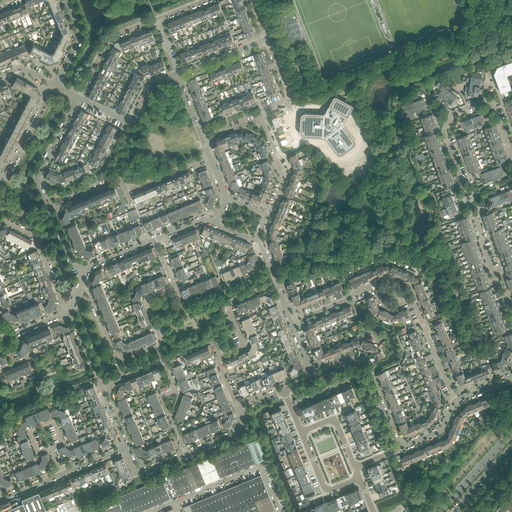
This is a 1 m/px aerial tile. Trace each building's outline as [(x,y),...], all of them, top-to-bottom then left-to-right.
[(63,14),(59,4),(56,0),(47,0),(52,13),(50,14),(52,19),(55,18),(63,14)] [(29,14),(24,4),(20,6),(24,16),(29,14)] [(222,12),(219,4),(213,6),(217,14),(222,12)] [(245,9),(243,4),(235,8),(237,13),(245,9)] [(24,16),(20,6),(16,7),(20,18),(24,16)] [(217,14),(213,6),(208,8),(212,16),(217,14)] [(20,18),(16,7),(11,9),(16,19),(20,18)] [(212,16),(208,8),(203,10),(207,18),(208,19),(209,20),(211,19),(212,18),(211,16),(212,16)] [(16,19),(11,9),(7,11),(12,21),(16,19)] [(247,14),(245,9),(237,13),(239,18),(247,14)] [(207,18),(203,10),(198,12),(202,20),(207,18)] [(12,21),(7,11),(3,13),(8,23),(12,21)] [(202,20),(198,12),(193,14),(196,22),(202,20)] [(300,35),(294,19),(294,18),(292,12),(291,13),(282,16),(282,17),(282,16),(293,44),(293,45),(302,41),(303,41),(300,35)] [(70,32),(68,27),(63,14),(55,18),(52,19),(54,24),(57,23),(62,35),(61,36),(69,41),(71,37),(69,33),(70,32)] [(196,22),(193,14),(188,16),(191,24),(196,22)] [(249,19),(247,14),(239,18),(236,19),(238,24),(241,23),(249,19)] [(191,24),(188,16),(183,18),(186,26),(187,26),(187,27),(189,28),(191,27),(192,25),(191,24)] [(186,26),(183,18),(178,19),(181,28),(186,26)] [(181,28),(178,19),(173,21),(176,30),(181,28)] [(251,24),(249,19),(241,23),(243,28),(251,24)] [(176,30),(173,21),(168,24),(171,32),(176,30)] [(253,29),(251,24),(243,28),(245,33),(253,29)] [(255,35),(253,29),(245,33),(247,38),(255,35)] [(154,38),(151,30),(146,32),(149,40),(154,38)] [(149,40),(146,32),(141,34),(144,42),(149,40)] [(230,32),(224,34),(229,45),(234,43),(230,32)] [(144,42),(141,34),(136,36),(139,44),(140,45),(141,46),(144,45),(144,44),(144,43),(144,42)] [(229,45),(224,34),(219,36),(220,38),(224,47),(229,45)] [(60,58),(67,46),(69,41),(61,36),(55,48),(52,47),(50,51),(54,62),(57,61),(59,57),(60,58)] [(139,44),(136,36),(130,38),(134,46),(139,44)] [(134,46),(130,38),(125,40),(129,48),(130,49),(131,50),(134,49),(134,48),(134,47),(134,46)] [(224,47),(220,38),(215,40),(218,49),(224,47)] [(129,48),(125,40),(120,42),(115,44),(122,50),(123,50),(129,48)] [(213,51),(210,42),(209,40),(204,42),(205,44),(208,53),(213,51)] [(218,49),(215,40),(210,42),(213,51),(218,49)] [(27,54),(23,43),(19,45),(23,56),(27,54)] [(121,52),(122,50),(115,44),(113,48),(110,53),(118,57),(121,52)] [(208,53),(205,44),(200,46),(203,55),(208,53)] [(23,56),(19,45),(15,47),(19,57),(23,56)] [(54,62),(50,51),(47,49),(45,51),(33,45),(29,53),(46,62),(47,61),(50,63),(54,62)] [(198,56),(195,48),(194,47),(193,46),(190,47),(190,49),(190,50),(189,48),(193,58),(198,56)] [(203,55),(200,46),(195,48),(198,56),(203,55)] [(19,57),(15,47),(10,49),(12,53),(15,59),(19,57)] [(193,58),(189,48),(184,50),(185,52),(188,60),(193,58)] [(15,59),(12,53),(10,49),(6,51),(11,61),(15,59)] [(11,61),(6,51),(2,52),(7,63),(11,61)] [(188,60),(185,52),(180,54),(183,63),(188,60)] [(264,57),(262,52),(253,55),(255,60),(264,57)] [(118,57),(110,53),(108,58),(116,62),(116,61),(118,62),(119,62),(120,59),(120,58),(118,57)] [(266,62),(264,57),(255,60),(257,65),(266,62)] [(116,62),(108,58),(105,62),(113,67),(114,66),(115,67),(117,67),(118,64),(118,63),(116,62)] [(166,69),(162,58),(157,60),(161,71),(166,69)] [(161,71),(157,60),(152,63),(156,73),(161,71)] [(511,89),(507,77),(507,75),(511,73),(511,75),(511,74),(511,61),(497,67),(494,74),(501,93),(504,92),(505,95),(508,94),(511,93),(510,90),(511,89)] [(111,71),(113,67),(105,62),(103,67),(111,71)] [(241,62),(235,64),(238,72),(244,70),(241,62)] [(268,67),(266,62),(257,65),(258,65),(255,66),(257,71),(259,70),(268,67)] [(156,73),(152,63),(147,64),(148,67),(147,67),(150,73),(150,75),(156,73)] [(150,73),(147,67),(148,67),(147,64),(141,66),(141,67),(139,70),(144,75),(150,73)] [(238,72),(235,64),(230,66),(233,74),(238,72)] [(233,74),(230,66),(225,68),(228,76),(233,74)] [(108,76),(111,71),(103,67),(100,72),(108,76)] [(270,72),(268,67),(259,70),(261,75),(270,72)] [(228,76),(225,68),(220,70),(224,79),(224,78),(228,76)] [(143,76),(144,75),(139,70),(136,73),(136,72),(134,77),(142,81),(144,76),(143,76)] [(224,79),(220,70),(215,71),(218,80),(220,79),(220,80),(221,80),(224,79)] [(218,80),(215,71),(210,74),(213,82),(218,80)] [(106,81),(108,76),(100,72),(98,77),(106,81)] [(272,77),(270,72),(261,75),(263,80),(272,77)] [(469,74),(469,78),(470,78),(469,82),(470,82),(470,85),(475,86),(477,75),(472,74),(469,74)] [(477,75),(475,86),(480,86),(480,84),(483,84),(484,81),(481,80),(482,75),(477,75)] [(34,86),(28,84),(16,77),(12,85),(29,94),(30,95),(38,93),(37,90),(33,88),(34,86)] [(107,82),(106,81),(98,77),(95,82),(103,86),(104,86),(105,86),(107,86),(108,83),(107,82)] [(139,86),(142,81),(134,77),(131,82),(139,86)] [(198,83),(196,77),(187,81),(189,86),(198,83)] [(274,82),(272,77),(263,80),(265,85),(274,82)] [(101,91),(103,86),(95,82),(93,86),(101,91)] [(137,91),(139,86),(131,82),(129,87),(137,91)] [(276,87),(274,82),(265,85),(267,90),(276,87)] [(439,82),(436,86),(439,89),(447,96),(451,92),(442,85),(439,82)] [(200,88),(198,83),(189,86),(191,91),(200,88)] [(11,94),(6,84),(2,85),(6,96),(11,94)] [(466,87),(465,92),(468,93),(468,96),(473,97),(475,86),(470,85),(469,87),(466,87)] [(103,92),(101,91),(93,86),(90,91),(99,96),(99,95),(101,96),(103,93),(103,92)] [(475,86),(473,97),(478,98),(479,93),(481,93),(482,90),(479,89),(480,86),(475,86)] [(134,96),(137,91),(129,87),(126,92),(134,96)] [(278,92),(276,87),(267,90),(269,96),(278,92)] [(202,93),(200,88),(191,91),(193,96),(202,93)] [(439,89),(435,92),(439,96),(437,98),(440,100),(442,98),(444,100),(447,96),(439,89)] [(247,95),(251,103),(256,101),(252,90),(246,92),(247,95)] [(96,100),(99,96),(90,91),(88,96),(96,100)] [(132,101),(134,96),(126,92),(124,96),(132,101)] [(451,92),(447,96),(456,103),(459,99),(451,92)] [(22,132),(35,105),(38,100),(37,100),(39,96),(38,93),(30,95),(30,96),(14,128),(22,132)] [(204,98),(202,93),(193,96),(195,101),(204,98)] [(251,103),(247,95),(242,97),(246,105),(251,103)] [(129,105),(132,101),(124,96),(121,101),(129,105)] [(447,96),(444,100),(453,107),(456,103),(447,96)] [(246,105),(242,97),(237,99),(241,107),(246,105)] [(415,101),(413,102),(414,107),(425,103),(423,98),(419,100),(418,97),(414,99),(415,101)] [(206,103),(204,98),(195,101),(197,106),(206,103)] [(405,105),(402,106),(404,111),(414,107),(413,102),(410,103),(408,98),(403,100),(405,105)] [(241,107),(237,99),(232,101),(235,109),(241,107)] [(300,116),(299,140),(315,141),(324,141),(340,161),(358,147),(344,128),(353,109),(333,99),(324,118),(300,116)] [(127,110),(129,105),(121,101),(119,100),(117,105),(119,106),(127,110)] [(235,109),(232,101),(227,103),(231,111),(235,109)] [(208,108),(206,103),(197,106),(199,111),(208,108)] [(231,111),(227,103),(222,105),(225,113),(231,111)] [(425,103),(414,107),(416,112),(427,108),(425,103)] [(124,115),(127,110),(119,106),(116,111),(124,115)] [(414,107),(404,111),(406,116),(410,114),(411,117),(415,115),(414,113),(416,112),(414,107)] [(210,113),(208,108),(199,111),(201,116),(210,113)] [(86,119),(89,114),(81,110),(78,115),(86,119)] [(212,118),(210,113),(201,116),(203,121),(212,118)] [(422,123),(434,118),(432,114),(421,118),(422,123)] [(474,117),(471,118),(473,123),(483,119),(482,114),(477,116),(477,115),(473,116),(474,117)] [(88,120),(86,119),(78,115),(76,120),(84,124),(84,123),(86,124),(87,124),(88,122),(88,120)] [(435,123),(434,118),(422,123),(424,127),(435,123)] [(465,120),(461,122),(462,127),(473,123),(471,118),(469,119),(468,118),(465,119),(465,120)] [(483,119),(473,123),(475,128),(477,127),(478,128),(481,127),(481,125),(485,124),(483,119)] [(81,129),(84,124),(76,120),(73,124),(81,129)] [(425,131),(437,127),(435,123),(424,127),(425,131)] [(473,123),(462,127),(464,131),(469,130),(469,131),(473,130),(472,128),(475,128),(473,123)] [(79,133),(81,129),(73,124),(71,129),(79,133)] [(115,134),(117,129),(109,124),(107,129),(115,134)] [(497,129),(495,125),(484,129),(486,133),(497,129)] [(439,132),(437,127),(425,131),(427,135),(436,132),(436,133),(439,132)] [(1,171),(22,132),(14,128),(0,154),(0,170),(0,171),(1,171)] [(76,138),(79,133),(71,129),(68,134),(76,138)] [(112,138),(115,134),(107,129),(104,134),(112,138)] [(487,137),(499,133),(497,129),(486,133),(487,137)] [(241,139),(241,133),(237,134),(236,132),(233,134),(233,133),(230,134),(234,142),(241,139)] [(249,142),(252,134),(249,133),(249,134),(246,132),(245,134),(241,133),(241,139),(249,142)] [(426,141),(437,136),(436,133),(436,132),(427,135),(424,137),(426,141)] [(489,142),(500,137),(499,133),(487,137),(489,142)] [(74,143),(76,138),(68,134),(66,139),(74,143)] [(110,143),(112,138),(104,134),(102,139),(110,143)] [(234,142),(230,134),(228,135),(228,136),(225,137),(228,144),(234,142)] [(255,135),(252,134),(249,142),(256,145),(261,141),(257,139),(257,137),(254,136),(255,135)] [(470,139),(468,135),(457,139),(458,143),(470,139)] [(427,145),(439,141),(437,136),(426,141),(427,145)] [(223,147),(228,144),(225,137),(220,139),(219,137),(216,139),(217,140),(216,141),(216,142),(214,141),(213,144),(215,145),(214,147),(215,150),(216,150),(218,155),(225,152),(223,147)] [(490,146),(502,142),(500,137),(489,142),(490,146)] [(71,148),(74,143),(66,139),(63,144),(71,148)] [(107,148),(110,143),(102,139),(99,144),(107,148)] [(472,143),(470,139),(458,143),(460,147),(472,143)] [(265,147),(264,144),(262,145),(261,141),(256,145),(259,153),(267,149),(266,147),(265,147)] [(429,149),(440,145),(439,141),(427,145),(429,149)] [(503,146),(502,142),(490,146),(492,150),(503,146)] [(462,152),(473,147),(472,143),(460,147),(462,152)] [(69,153),(71,148),(63,144),(61,148),(69,153)] [(105,153),(107,148),(99,144),(97,149),(105,153)] [(442,149),(440,145),(429,149),(430,153),(442,149)] [(493,154),(505,150),(503,146),(492,150),(493,154)] [(475,152),(473,147),(462,152),(463,156),(475,152)] [(66,157),(69,153),(61,148),(58,153),(66,157)] [(102,157),(105,153),(97,149),(94,153),(102,157)] [(269,152),(267,149),(259,153),(257,154),(254,155),(255,157),(258,156),(259,160),(269,155),(268,152),(269,152)] [(432,158),(444,153),(442,149),(430,153),(432,158)] [(506,154),(505,150),(493,154),(495,159),(506,154)] [(227,157),(225,152),(218,155),(219,158),(218,158),(219,161),(227,157)] [(465,160),(476,156),(475,152),(463,156),(465,160)] [(64,163),(66,157),(58,153),(56,158),(64,163)] [(100,162),(102,157),(94,153),(92,158),(100,162)] [(445,158),(444,153),(432,158),(433,162),(445,158)] [(289,160),(291,163),(299,160),(296,154),(289,157),(290,160),(289,160)] [(508,159),(506,154),(495,159),(497,163),(508,159)] [(466,165),(478,160),(476,156),(465,160),(466,165)] [(230,163),(227,157),(219,161),(220,164),(221,163),(222,166),(230,163)] [(97,167),(100,162),(92,158),(89,163),(88,162),(87,164),(92,170),(94,166),(97,167)] [(435,166),(447,162),(445,158),(433,162),(435,166)] [(271,165),(270,163),(269,163),(267,160),(260,163),(263,169),(271,165)] [(301,166),(299,160),(291,163),(292,166),(292,165),(294,170),(301,170),(299,166),(301,166)] [(468,169),(479,164),(478,160),(466,165),(468,169)] [(448,166),(447,162),(435,166),(437,170),(448,166)] [(232,169),(230,163),(222,166),(224,169),(223,169),(224,172),(232,169)] [(92,170),(87,164),(85,165),(84,164),(79,167),(82,175),(88,173),(87,172),(92,170)] [(481,169),(479,164),(468,169),(470,173),(481,169)] [(272,172),(271,168),(272,168),(271,165),(263,169),(266,176),(272,176),(270,172),(272,172)] [(438,175),(450,170),(448,166),(437,170),(438,175)] [(501,166),(490,170),(492,175),(503,171),(501,166)] [(82,175),(79,167),(74,169),(77,177),(82,175)] [(209,175),(205,167),(199,170),(200,172),(198,173),(199,175),(198,176),(200,179),(209,175)] [(50,181),(55,173),(56,171),(55,170),(52,168),(51,168),(50,170),(45,178),(50,181)] [(487,168),(480,171),(481,174),(480,174),(482,179),(492,175),(490,170),(488,171),(487,168)] [(77,177),(74,169),(69,171),(72,179),(77,177)] [(234,174),(232,169),(224,172),(225,175),(226,174),(227,177),(234,174)] [(299,181),(301,175),(299,174),(301,170),(294,170),(293,175),(292,175),(291,177),(299,181)] [(451,175),(450,170),(438,175),(440,179),(451,175)] [(72,179),(69,171),(64,173),(64,174),(62,175),(62,183),(67,181),(72,179)] [(503,171),(492,175),(494,180),(504,176),(503,171)] [(189,172),(183,174),(187,184),(190,182),(190,181),(192,180),(189,172)] [(62,183),(62,175),(60,174),(60,175),(55,173),(50,181),(56,183),(57,180),(62,183)] [(228,183),(242,177),(241,175),(238,176),(237,173),(234,174),(227,177),(228,180),(227,181),(228,183)] [(187,184),(183,174),(177,177),(181,185),(183,184),(184,185),(187,184)] [(211,180),(209,175),(200,179),(201,181),(202,182),(203,184),(211,180)] [(453,179),(451,175),(440,179),(441,183),(453,179)] [(492,175),(482,179),(483,184),(488,182),(489,183),(492,182),(491,181),(494,180),(492,175)] [(271,184),(272,181),(270,180),(272,176),(266,176),(263,184),(271,187),(272,185),(271,184)] [(181,185),(177,177),(172,179),(176,188),(179,187),(179,186),(181,185)] [(242,185),(240,181),(243,180),(242,177),(228,183),(229,186),(230,185),(232,189),(234,188),(235,192),(240,187),(242,185)] [(296,186),(299,181),(291,177),(289,180),(290,180),(289,183),(296,186)] [(176,188),(172,179),(166,181),(170,190),(172,189),(173,189),(176,188)] [(455,183),(453,179),(441,183),(443,188),(455,183)] [(213,186),(211,180),(203,184),(204,186),(203,186),(203,187),(204,190),(213,186)] [(170,190),(166,181),(161,184),(165,193),(168,192),(168,191),(168,190),(170,190)] [(294,192),(296,186),(289,183),(288,186),(287,186),(286,189),(294,192)] [(165,193),(161,184),(155,186),(159,194),(160,194),(161,194),(165,193)] [(270,190),(271,187),(263,184),(260,190),(268,193),(269,189),(270,190)] [(159,194),(155,186),(149,188),(153,198),(156,196),(157,195),(159,194)] [(216,192),(213,186),(204,190),(205,193),(207,193),(208,195),(209,195),(216,192)] [(116,197),(118,196),(118,195),(117,191),(115,188),(115,187),(113,187),(113,188),(113,189),(109,190),(113,199),(116,198),(117,197),(116,197)] [(244,198),(247,190),(240,187),(235,192),(239,193),(238,195),(242,197),(241,197),(244,198)] [(149,188),(144,191),(148,199),(149,198),(150,199),(153,198),(149,188)] [(296,193),(294,192),(286,189),(285,191),(286,192),(285,195),(294,198),(296,193)] [(113,199),(109,190),(106,191),(105,191),(104,191),(102,192),(102,193),(98,195),(102,204),(105,203),(106,201),(109,200),(110,200),(113,199)] [(250,200),(253,193),(247,190),(244,198),(246,200),(247,199),(250,200)] [(264,201),(268,193),(260,190),(258,195),(253,193),(250,200),(258,203),(260,203),(260,205),(264,203),(263,202),(264,201)] [(502,193),(499,194),(501,199),(511,195),(511,194),(511,191),(511,190),(510,191),(510,190),(505,192),(505,191),(501,192),(502,193)] [(144,191),(138,193),(142,202),(145,201),(146,200),(148,199),(144,191)] [(218,197),(216,192),(209,195),(210,197),(208,199),(214,202),(216,198),(218,197)] [(450,192),(446,194),(450,204),(454,203),(453,200),(455,200),(454,196),(452,197),(450,192)] [(142,202),(138,193),(133,196),(136,204),(138,203),(139,203),(139,204),(142,202)] [(446,194),(441,195),(445,206),(450,204),(446,194)] [(493,196),(489,198),(490,203),(501,199),(499,194),(497,195),(496,194),(493,195),(493,196)] [(102,204),(98,195),(95,196),(95,195),(94,195),(91,196),(91,197),(90,197),(91,198),(87,199),(91,208),(94,207),(94,206),(96,205),(98,204),(98,205),(99,205),(102,204)] [(511,196),(511,195),(501,199),(503,204),(505,203),(506,204),(509,203),(509,201),(511,200),(511,196)] [(91,208),(87,199),(84,201),(84,200),(83,200),(80,201),(79,201),(79,202),(79,203),(76,204),(80,213),(83,212),(83,211),(87,209),(88,210),(91,208)] [(213,205),(214,202),(208,199),(207,202),(205,203),(208,210),(214,207),(213,205)] [(290,209),(293,203),(286,200),(283,199),(281,202),(279,205),(290,209)] [(501,199),(490,203),(492,207),(503,204),(501,199)] [(204,208),(200,200),(194,202),(198,211),(201,210),(202,209),(201,209),(204,208)] [(122,204),(116,206),(119,212),(119,214),(128,211),(126,207),(126,208),(125,206),(126,206),(127,206),(127,204),(126,202),(122,204)] [(198,211),(194,202),(189,204),(192,212),(194,212),(195,212),(198,211)] [(454,203),(450,204),(454,215),(458,213),(456,208),(458,208),(457,205),(455,205),(454,203)] [(80,213),(76,204),(73,205),(72,205),(68,206),(68,207),(65,209),(66,211),(64,214),(72,217),(73,215),(76,214),(77,214),(80,213)] [(192,212),(189,204),(183,207),(187,216),(190,215),(190,214),(190,213),(192,212)] [(446,208),(441,210),(443,216),(448,214),(449,217),(454,215),(450,204),(445,206),(446,208)] [(288,214),(290,209),(279,205),(278,207),(279,207),(278,210),(286,214),(288,214)] [(187,216),(183,207),(178,209),(181,217),(183,216),(183,217),(184,217),(187,216)] [(181,217),(178,209),(172,211),(176,220),(179,219),(179,218),(181,217)] [(284,219),(286,214),(278,210),(277,213),(276,213),(275,215),(283,219),(284,219)] [(176,220),(172,211),(167,214),(170,222),(172,221),(173,222),(176,220)] [(495,216),(494,212),(482,216),(484,220),(495,216)] [(79,229),(76,224),(75,221),(72,222),(71,220),(72,217),(64,214),(63,218),(61,219),(63,225),(64,224),(65,225),(66,226),(70,233),(79,229)] [(170,222),(167,214),(161,216),(165,225),(168,224),(168,223),(170,222)] [(281,224),(283,219),(275,215),(274,218),(275,219),(274,221),(281,224)] [(165,225),(161,216),(156,218),(159,226),(161,226),(162,226),(165,225)] [(485,225),(497,220),(495,216),(484,220),(485,225)] [(469,221),(467,217),(455,221),(457,225),(469,221)] [(159,226),(156,218),(150,221),(154,230),(157,229),(157,228),(157,227),(159,226)] [(487,229),(498,225),(497,220),(485,225),(487,229)] [(154,230),(150,221),(144,223),(148,231),(150,230),(150,231),(151,231),(154,230)] [(278,230),(281,224),(274,221),(272,224),(271,224),(270,227),(278,230)] [(459,230),(470,225),(469,221),(457,225),(459,230)] [(145,232),(143,226),(140,227),(140,225),(134,227),(138,236),(141,235),(141,234),(145,232)] [(460,234),(472,230),(470,225),(459,230),(460,234)] [(500,229),(500,228),(498,225),(487,229),(489,233),(491,232),(500,229)] [(207,237),(211,228),(205,226),(202,234),(204,235),(204,236),(207,237)] [(6,237),(10,230),(4,227),(3,229),(0,230),(0,231),(2,237),(4,236),(6,237)] [(138,236),(134,227),(128,230),(132,238),(134,237),(135,238),(138,236)] [(275,237),(278,230),(270,227),(269,229),(270,230),(269,233),(271,234),(269,237),(275,237)] [(504,232),(503,227),(500,228),(500,229),(491,232),(493,236),(504,232)] [(213,239),(216,230),(211,228),(207,237),(210,238),(211,238),(213,239)] [(83,241),(81,235),(79,229),(70,233),(74,244),(83,241)] [(199,238),(198,234),(201,233),(201,231),(197,229),(190,232),(194,241),(197,240),(197,239),(197,238),(199,238)] [(11,242),(15,233),(10,230),(6,237),(6,238),(8,239),(7,239),(8,240),(11,242)] [(132,238),(128,230),(123,232),(127,241),(130,240),(130,239),(132,238)] [(218,242),(222,233),(216,230),(213,239),(215,239),(215,240),(218,242)] [(473,234),(472,230),(460,234),(462,238),(473,234)] [(127,241),(123,232),(117,234),(121,242),(123,242),(124,242),(127,241)] [(194,241),(190,232),(185,234),(188,242),(190,242),(191,242),(194,241)] [(494,240),(506,236),(504,232),(493,236),(494,240)] [(16,243),(21,236),(15,233),(11,242),(13,243),(15,242),(16,243)] [(224,243),(228,235),(222,233),(218,242),(221,243),(222,243),(222,242),(224,243)] [(121,242),(117,234),(112,237),(116,246),(119,244),(119,243),(121,242)] [(188,242),(185,234),(179,236),(183,246),(186,244),(186,243),(188,242)] [(475,238),(473,234),(462,238),(464,242),(472,239),(475,238)] [(229,246),(233,237),(228,235),(224,243),(226,244),(226,245),(229,246)] [(21,247),(26,238),(21,236),(16,243),(18,244),(18,245),(19,246),(21,247)] [(183,246),(179,236),(171,240),(174,246),(176,245),(177,247),(179,246),(180,247),(183,246)] [(496,245),(508,240),(506,236),(494,240),(496,245)] [(116,246),(112,237),(106,239),(110,247),(112,246),(112,247),(113,247),(116,246)] [(235,248),(238,239),(233,237),(229,246),(232,247),(233,247),(235,248)] [(279,245),(275,237),(269,237),(271,241),(269,242),(270,245),(269,246),(270,249),(279,245)] [(34,246),(32,242),(26,238),(21,247),(24,248),(25,248),(27,249),(29,246),(32,247),(34,246)] [(110,247),(106,239),(101,241),(105,250),(108,249),(108,248),(110,247)] [(239,253),(244,242),(238,239),(235,248),(237,248),(237,249),(237,250),(239,250),(238,253),(239,253)] [(474,243),(472,239),(464,242),(460,243),(462,247),(474,243)] [(498,249),(509,245),(508,240),(496,245),(498,249)] [(86,256),(89,248),(86,247),(83,241),(74,244),(75,247),(77,252),(78,252),(80,255),(82,254),(86,256)] [(105,250),(101,241),(95,244),(98,252),(101,251),(102,252),(105,250)] [(250,244),(244,242),(239,253),(241,254),(242,251),(243,252),(244,252),(244,251),(246,252),(250,244)] [(464,252),(475,247),(474,243),(462,247),(464,252)] [(281,251),(279,245),(270,249),(272,251),(274,254),(281,251)] [(511,249),(509,245),(498,249),(499,253),(511,249)] [(96,254),(98,253),(95,247),(91,249),(89,248),(86,256),(89,257),(90,259),(96,257),(96,256),(97,256),(96,254)] [(157,253),(154,247),(146,250),(150,259),(153,258),(153,257),(155,256),(155,254),(157,253)] [(465,256),(477,252),(475,247),(464,252),(465,256)] [(501,257),(511,253),(511,252),(511,249),(499,253),(501,257)] [(38,256),(36,250),(28,254),(29,256),(28,257),(29,260),(38,256)] [(150,259),(146,250),(141,253),(144,261),(146,260),(147,261),(150,259)] [(283,256),(281,251),(274,254),(275,256),(274,257),(275,259),(283,256)] [(478,256),(477,252),(465,256),(467,260),(478,256)] [(144,261),(141,253),(135,255),(139,264),(142,263),(142,262),(144,261)] [(258,259),(255,253),(248,256),(249,259),(248,261),(254,264),(255,260),(258,259)] [(511,258),(511,253),(501,257),(502,262),(511,258)] [(181,261),(179,255),(177,256),(176,254),(170,257),(171,261),(171,262),(172,265),(181,261)] [(139,264),(135,255),(129,257),(133,265),(135,265),(136,265),(139,264)] [(41,262),(38,256),(29,260),(31,263),(32,263),(33,265),(41,262)] [(286,257),(284,258),(283,256),(275,259),(276,262),(277,262),(278,265),(282,263),(287,261),(286,257)] [(480,260),(478,256),(467,260),(468,264),(480,260)] [(133,265),(129,257),(124,260),(128,269),(131,268),(131,267),(131,266),(133,265)] [(128,269),(124,260),(118,262),(122,270),(124,269),(124,270),(125,270),(128,269)] [(482,265),(480,260),(468,264),(470,269),(482,265)] [(184,267),(181,261),(172,265),(173,268),(174,268),(175,270),(184,267)] [(253,267),(254,264),(248,261),(247,264),(245,265),(248,272),(254,269),(253,267)] [(43,267),(41,262),(33,265),(33,267),(33,268),(34,271),(43,267)] [(122,270),(118,262),(113,264),(117,273),(120,272),(120,271),(122,270)] [(248,272),(245,265),(245,263),(239,266),(243,275),(246,274),(246,273),(248,272)] [(117,273),(113,264),(107,267),(111,275),(113,274),(114,275),(117,273)] [(387,272),(387,266),(383,267),(382,264),(380,264),(376,266),(380,276),(382,275),(382,274),(387,272)] [(394,276),(397,268),(392,265),(391,267),(387,266),(387,272),(392,274),(392,275),(394,276)] [(472,273),(483,269),(482,265),(470,269),(472,273)] [(243,275),(239,266),(233,268),(237,276),(239,276),(240,276),(243,275)] [(380,276),(376,266),(370,268),(374,277),(377,276),(377,277),(380,276)] [(45,273),(43,267),(34,271),(35,274),(36,274),(37,276),(45,273)] [(111,275),(107,267),(105,268),(106,270),(105,271),(105,270),(103,271),(102,269),(101,270),(101,269),(95,272),(96,274),(95,278),(102,280),(103,278),(108,276),(110,279),(112,278),(111,275)] [(186,272),(184,267),(175,270),(176,272),(175,273),(177,276),(186,272)] [(237,276),(233,268),(228,271),(232,280),(235,278),(235,277),(237,276)] [(374,277),(370,268),(365,270),(369,280),(371,279),(371,278),(374,277)] [(400,277),(403,270),(397,268),(394,276),(397,277),(397,276),(400,277)] [(405,280),(410,269),(407,269),(406,271),(403,270),(400,277),(403,278),(403,279),(405,280)] [(416,272),(410,269),(405,280),(408,281),(413,283),(417,278),(414,277),(415,275),(414,275),(416,272)] [(473,277),(485,273),(483,269),(472,273),(473,277)] [(369,280),(365,270),(359,273),(360,275),(363,282),(366,281),(366,282),(369,280)] [(232,280),(228,271),(220,274),(223,282),(228,280),(228,281),(229,281),(232,280)] [(188,278),(186,272),(177,276),(178,279),(179,279),(180,281),(188,278)] [(48,278),(45,273),(37,276),(38,278),(37,279),(39,282),(48,278)] [(486,277),(485,273),(473,277),(475,281),(486,277)] [(169,283),(166,276),(164,277),(163,275),(158,278),(161,287),(164,286),(165,285),(169,283)] [(358,285),(354,277),(353,275),(348,277),(352,287),(355,285),(355,286),(358,285)] [(363,282),(360,275),(354,277),(358,285),(360,284),(360,283),(363,282)] [(215,276),(210,278),(214,287),(216,286),(217,285),(221,283),(218,277),(216,277),(215,276)] [(296,287),(294,282),(297,280),(296,277),(289,280),(290,283),(287,285),(288,288),(287,288),(288,291),(296,287)] [(476,286),(488,281),(486,277),(475,281),(476,286)] [(50,284),(48,278),(39,282),(40,285),(41,285),(42,287),(50,284)] [(104,290),(101,284),(101,283),(102,280),(95,278),(93,281),(91,282),(92,285),(92,286),(93,289),(95,293),(104,290)] [(161,287),(158,278),(152,280),(156,288),(157,288),(158,288),(159,288),(161,287)] [(214,287),(210,278),(204,280),(208,289),(210,288),(211,289),(214,287)] [(423,287),(421,281),(419,282),(417,278),(413,283),(415,287),(414,288),(415,290),(423,287)] [(156,288),(152,280),(147,282),(150,292),(153,290),(154,289),(156,288)] [(208,289),(204,280),(199,283),(202,292),(205,291),(206,290),(208,289)] [(489,286),(488,281),(476,286),(478,290),(489,286)] [(150,292),(147,282),(141,285),(141,286),(144,293),(146,292),(147,292),(147,293),(150,292)] [(337,293),(334,284),(333,282),(327,284),(328,287),(331,294),(334,293),(335,294),(337,293)] [(343,289),(340,282),(334,284),(337,293),(340,291),(340,290),(343,289)] [(202,292),(199,283),(193,285),(197,293),(199,293),(200,293),(202,292)] [(52,289),(50,284),(42,287),(43,289),(42,290),(43,293),(52,289)] [(197,293),(193,285),(188,287),(191,297),(194,295),(195,294),(197,293)] [(144,293),(141,286),(136,288),(137,291),(135,294),(141,297),(142,294),(144,293)] [(191,297),(188,287),(182,290),(183,292),(180,293),(183,299),(188,297),(189,298),(191,297)] [(298,293),(296,287),(288,291),(289,293),(290,293),(291,296),(298,293)] [(331,294),(328,287),(323,289),(326,297),(329,296),(329,295),(331,294)] [(426,293),(423,287),(415,290),(417,293),(418,293),(419,296),(426,293)] [(492,292),(490,288),(479,292),(480,297),(492,292)] [(55,295),(52,289),(43,293),(45,296),(46,297),(47,299),(48,298),(55,295)] [(320,299),(317,291),(316,289),(311,291),(315,302),(318,301),(317,300),(320,299)] [(326,297),(323,289),(317,291),(320,299),(323,297),(324,298),(326,297)] [(109,301),(104,290),(95,293),(98,300),(99,305),(109,301)] [(315,302),(311,291),(305,294),(306,296),(309,303),(312,302),(313,303),(315,302)] [(265,302),(268,296),(264,295),(263,292),(258,295),(261,302),(263,301),(265,302)] [(482,301),(493,297),(492,292),(480,297),(482,301)] [(0,302),(9,299),(6,293),(0,295),(0,302)] [(309,303),(306,296),(301,298),(298,293),(291,296),(295,304),(296,305),(296,307),(299,308),(299,306),(301,307),(309,303)] [(428,298),(426,293),(419,296),(420,298),(419,299),(420,302),(428,298)] [(140,299),(141,297),(135,294),(134,297),(132,298),(134,304),(141,301),(140,299)] [(57,301),(55,295),(48,298),(49,300),(48,303),(53,305),(55,302),(57,301)] [(261,302),(258,295),(252,297),(256,306),(259,305),(259,304),(261,303),(261,302)] [(276,303),(273,297),(271,298),(268,296),(265,302),(268,303),(269,306),(276,303)] [(376,301),(375,298),(374,299),(373,296),(366,299),(368,304),(376,301)] [(256,306),(252,297),(247,299),(250,308),(252,307),(253,307),(256,306)] [(495,301),(493,297),(482,301),(483,305),(495,301)] [(430,304),(428,298),(420,302),(421,304),(422,304),(423,307),(430,304)] [(11,304),(9,299),(0,302),(0,303),(1,305),(2,306),(3,308),(11,304)] [(250,308),(247,299),(241,302),(245,311),(248,310),(248,309),(248,308),(250,308)] [(113,312),(109,301),(99,305),(104,316),(113,312)] [(144,307),(142,303),(141,301),(134,304),(133,304),(134,306),(133,307),(134,311),(144,307)] [(378,309),(376,304),(377,304),(376,301),(368,304),(370,310),(372,309),(374,313),(378,309)] [(485,309),(497,305),(495,301),(483,305),(485,309)] [(44,310),(43,307),(41,302),(33,306),(37,315),(42,312),(42,311),(45,310),(44,310)] [(245,311),(241,302),(235,304),(239,312),(241,311),(241,312),(242,312),(245,311)] [(52,308),(53,305),(48,303),(46,305),(43,307),(44,310),(45,309),(47,313),(53,311),(52,308)] [(433,303),(430,304),(423,307),(425,310),(424,310),(425,313),(433,309),(435,308),(433,303)] [(269,311),(270,314),(279,310),(277,304),(268,308),(269,310),(269,311)] [(486,313),(498,309),(497,305),(485,309),(486,313)] [(37,315),(33,306),(21,310),(25,320),(37,315)] [(354,316),(351,310),(350,306),(347,308),(346,307),(344,308),(347,316),(348,318),(354,316)] [(9,319),(12,312),(10,311),(8,307),(3,309),(3,311),(1,312),(2,313),(1,313),(4,319),(6,318),(9,319)] [(146,312),(145,311),(144,307),(134,311),(136,313),(136,314),(137,314),(138,316),(146,312)] [(347,316),(344,308),(341,309),(341,310),(339,311),(342,318),(347,316)] [(383,319),(386,311),(384,310),(383,311),(378,309),(374,313),(378,315),(377,317),(383,319)] [(435,315),(433,309),(425,313),(426,315),(427,315),(428,318),(432,317),(435,315)] [(488,318),(500,313),(498,309),(486,313),(488,318)] [(25,320),(21,310),(15,313),(12,312),(9,319),(13,321),(14,323),(17,322),(18,322),(25,320)] [(281,316),(279,310),(270,314),(271,317),(272,317),(273,319),(281,316)] [(411,319),(407,310),(404,311),(403,310),(401,311),(404,319),(405,322),(411,319)] [(342,318),(339,311),(336,312),(335,311),(333,312),(336,320),(342,318)] [(393,321),(393,315),(389,313),(389,312),(386,311),(383,319),(385,320),(384,321),(384,322),(387,323),(388,323),(390,320),(393,321)] [(404,319),(401,311),(398,312),(398,313),(393,315),(393,321),(397,320),(398,322),(404,319)] [(118,323),(113,312),(104,316),(106,320),(107,322),(107,324),(109,327),(118,323)] [(148,318),(147,314),(146,312),(138,316),(138,318),(138,319),(139,322),(148,318)] [(336,320),(333,312),(330,314),(328,316),(330,323),(336,320)] [(501,318),(500,313),(488,318),(490,322),(501,318)] [(284,321),(281,316),(273,319),(274,321),(273,322),(274,325),(284,321)] [(330,323),(328,316),(325,317),(324,316),(321,317),(325,325),(330,323)] [(242,324),(243,327),(252,323),(250,317),(241,321),(242,323),(242,324)] [(325,325),(321,317),(319,318),(319,319),(316,320),(319,327),(325,325)] [(150,324),(150,322),(148,318),(139,322),(140,325),(141,325),(142,327),(150,324)] [(491,326),(503,322),(501,318),(490,322),(491,326)] [(314,330),(319,327),(316,320),(308,324),(307,325),(305,325),(304,328),(306,328),(306,330),(309,338),(316,335),(314,330)] [(444,320),(438,323),(434,325),(435,328),(436,327),(437,330),(444,327),(447,326),(444,320)] [(286,327),(284,321),(274,325),(276,328),(277,328),(278,330),(286,327)] [(60,332),(63,326),(59,325),(58,322),(52,325),(53,328),(55,332),(57,331),(60,332)] [(504,326),(503,322),(491,326),(493,330),(504,326)] [(120,328),(118,323),(109,327),(110,331),(111,333),(112,332),(115,339),(125,335),(122,328),(120,328)] [(255,329),(252,323),(243,327),(244,330),(245,330),(246,332),(255,329)] [(70,332),(69,330),(68,327),(66,328),(63,326),(60,332),(62,333),(63,335),(70,332)] [(506,332),(505,328),(504,326),(493,330),(494,335),(495,335),(496,336),(506,332)] [(288,332),(286,327),(278,330),(278,332),(278,333),(279,336),(288,332)] [(446,333),(444,327),(437,330),(438,333),(437,334),(438,336),(446,333)] [(56,337),(54,332),(55,332),(53,328),(52,328),(49,329),(49,328),(47,329),(47,330),(43,331),(47,341),(50,339),(51,338),(53,337),(53,338),(56,337)] [(257,334),(255,329),(246,332),(247,334),(246,335),(248,338),(257,334)] [(419,336),(418,335),(418,333),(417,334),(415,330),(408,333),(411,339),(419,336)] [(47,341),(43,331),(40,333),(40,332),(39,332),(36,333),(36,334),(36,335),(33,336),(36,345),(39,344),(40,343),(39,343),(44,341),(45,342),(47,341)] [(73,338),(71,334),(70,332),(63,335),(62,335),(63,337),(63,338),(62,339),(64,342),(73,338)] [(291,338),(288,332),(279,336),(280,339),(281,340),(281,339),(282,342),(291,338)] [(157,340),(154,333),(152,334),(151,333),(146,335),(150,344),(153,343),(153,342),(155,341),(157,340)] [(449,338),(446,333),(438,336),(439,339),(440,338),(442,341),(449,338)] [(259,340),(257,334),(248,338),(249,341),(250,341),(251,343),(258,340),(259,340)] [(150,344),(146,335),(140,337),(144,345),(146,345),(147,345),(150,344)] [(319,341),(316,335),(309,338),(310,341),(309,342),(310,344),(319,341)] [(36,345),(33,336),(29,337),(28,337),(25,338),(24,339),(25,339),(21,341),(22,343),(21,346),(28,349),(29,347),(32,346),(33,346),(36,345)] [(420,342),(419,339),(420,338),(419,336),(411,339),(413,345),(420,342)] [(144,345),(140,337),(135,339),(139,349),(142,347),(142,346),(144,345)] [(75,343),(74,342),(73,338),(64,342),(65,345),(66,345),(67,347),(75,343)] [(293,343),(291,338),(282,342),(283,343),(282,344),(284,347),(293,343)] [(358,346),(357,340),(357,338),(347,342),(350,350),(353,349),(353,348),(358,346)] [(451,344),(449,338),(442,341),(443,344),(442,345),(443,347),(451,344)] [(123,349),(125,343),(122,342),(121,339),(114,342),(117,348),(119,347),(123,349)] [(139,349),(135,339),(129,342),(132,350),(135,349),(136,350),(139,349)] [(365,350),(368,342),(362,339),(361,341),(357,340),(358,346),(363,348),(362,349),(365,350)] [(260,346),(258,340),(251,343),(252,345),(251,348),(257,350),(258,347),(260,346)] [(321,346),(319,341),(310,344),(312,347),(313,346),(314,349),(321,346)] [(132,350),(129,342),(129,343),(128,344),(125,343),(123,349),(126,350),(127,352),(132,350)] [(350,350),(347,342),(341,344),(344,351),(347,350),(348,351),(350,350)] [(373,346),(374,344),(368,342),(365,350),(367,351),(368,350),(373,352),(377,348),(373,346)] [(423,347),(422,344),(421,345),(420,342),(413,345),(415,350),(423,347)] [(77,349),(76,345),(75,343),(67,347),(68,349),(67,349),(67,350),(68,353),(77,349)] [(295,349),(293,343),(284,347),(285,350),(286,350),(287,353),(295,349)] [(453,349),(451,344),(443,347),(444,350),(445,349),(446,352),(453,349)] [(343,352),(340,345),(334,347),(338,355),(340,354),(340,353),(343,352)] [(29,356),(27,352),(28,349),(21,346),(19,350),(17,351),(19,357),(20,357),(20,358),(22,357),(23,358),(29,356)] [(210,346),(202,349),(206,358),(209,357),(210,356),(210,355),(212,355),(211,353),(213,352),(210,346)] [(319,361),(323,352),(321,346),(314,349),(317,358),(319,358),(318,360),(319,361)] [(338,355),(334,347),(329,349),(332,357),(335,355),(335,356),(338,355)] [(424,349),(423,347),(415,350),(417,356),(418,356),(422,354),(425,353),(424,350),(424,349)] [(255,353),(257,350),(251,348),(250,350),(248,351),(251,358),(256,356),(255,353)] [(379,351),(377,348),(373,352),(375,357),(374,357),(375,360),(383,357),(381,351),(379,351)] [(80,354),(79,353),(77,349),(68,353),(69,356),(70,356),(71,356),(71,358),(80,354)] [(206,358),(202,349),(197,351),(200,359),(202,358),(202,359),(203,359),(206,358)] [(298,355),(295,349),(287,353),(288,354),(287,354),(287,355),(288,358),(298,355)] [(332,357),(329,349),(323,352),(319,361),(321,361),(322,360),(323,360),(332,357)] [(456,355),(453,349),(446,352),(447,355),(447,356),(448,359),(456,355)] [(200,359),(197,351),(191,354),(195,363),(198,361),(199,360),(198,360),(200,359)] [(251,358),(248,351),(242,353),(246,362),(249,361),(249,360),(251,359),(251,358)] [(511,360),(511,356),(504,352),(502,356),(502,357),(511,361),(511,360)] [(246,362),(242,353),(236,356),(240,364),(242,363),(243,364),(246,362)] [(82,360),(81,356),(80,354),(71,358),(72,360),(72,361),(73,364),(82,360)] [(195,363),(191,354),(183,357),(186,363),(188,362),(189,364),(191,363),(192,364),(195,363)] [(426,359),(425,356),(424,357),(422,354),(418,356),(417,356),(415,357),(417,362),(426,359)] [(300,360),(298,355),(288,358),(290,361),(290,362),(291,362),(292,364),(293,363),(300,360)] [(458,355),(456,356),(456,355),(448,359),(449,361),(450,361),(451,364),(458,361),(458,360),(460,360),(460,359),(459,355),(458,355)] [(240,364),(236,356),(231,358),(235,367),(238,366),(238,365),(240,364)] [(509,365),(511,361),(502,357),(501,360),(506,366),(507,364),(509,365)] [(235,367),(231,358),(223,361),(226,368),(228,367),(228,369),(231,368),(232,368),(235,367)] [(427,365),(426,362),(427,362),(426,359),(417,362),(420,368),(427,365)] [(85,368),(82,360),(73,364),(74,367),(75,367),(76,369),(78,369),(79,371),(85,368)] [(302,366),(300,360),(293,363),(294,365),(293,368),(299,370),(300,367),(302,366)] [(506,366),(501,360),(497,362),(500,371),(504,370),(503,367),(506,366)] [(33,368),(30,362),(30,361),(22,365),(26,374),(29,373),(29,372),(29,371),(31,371),(31,369),(33,368)] [(282,369),(278,370),(282,380),(285,379),(286,378),(285,377),(288,376),(281,361),(279,362),(281,365),(280,366),(282,369)] [(460,366),(458,361),(451,364),(452,366),(451,367),(452,369),(460,366)] [(500,371),(497,362),(496,362),(492,363),(495,374),(496,373),(500,372),(500,371)] [(183,370),(181,364),(179,365),(178,363),(172,365),(174,370),(173,370),(173,371),(174,374),(183,370)] [(26,374),(22,365),(16,367),(20,375),(22,375),(23,375),(26,374)] [(430,370),(429,367),(428,368),(427,365),(420,368),(422,373),(430,370)] [(463,372),(462,370),(460,366),(452,369),(453,372),(454,372),(456,375),(462,372),(463,372)] [(20,375),(16,367),(11,369),(12,371),(15,379),(18,377),(18,376),(20,375)] [(217,373),(215,367),(206,371),(207,373),(207,374),(208,377),(217,373)] [(161,376),(160,372),(158,368),(152,370),(156,379),(159,378),(159,377),(161,376)] [(297,373),(299,370),(293,368),(292,370),(289,371),(292,378),(298,376),(297,373)] [(491,376),(489,371),(487,368),(482,370),(485,377),(487,376),(488,377),(491,376)] [(15,379),(12,371),(11,369),(3,373),(6,379),(8,378),(8,380),(11,379),(12,380),(15,379)] [(156,379),(152,370),(147,372),(150,380),(152,380),(153,380),(156,379)] [(186,375),(183,370),(174,374),(175,377),(176,377),(177,377),(177,379),(186,375)] [(282,380),(278,370),(273,373),(276,381),(278,380),(278,381),(279,381),(282,380)] [(432,376),(430,373),(431,373),(430,370),(422,373),(424,379),(432,376)] [(485,377),(482,370),(476,372),(479,381),(482,379),(485,377)] [(387,377),(385,371),(377,375),(378,377),(379,377),(380,380),(387,377)] [(150,380),(147,372),(141,375),(145,384),(148,382),(148,381),(150,380)] [(461,386),(465,377),(463,372),(462,372),(456,375),(459,383),(460,384),(460,386),(461,386)] [(479,381),(476,372),(470,375),(473,382),(476,381),(477,382),(479,381)] [(219,378),(217,373),(208,377),(209,380),(210,380),(211,382),(219,378)] [(276,381),(273,373),(267,375),(271,384),(274,383),(274,382),(276,381)] [(145,384),(141,375),(136,377),(139,385),(141,384),(141,385),(142,385),(145,384)] [(188,381),(186,375),(177,379),(178,381),(178,382),(179,385),(188,381)] [(271,384),(267,375),(262,377),(265,386),(267,385),(268,386),(271,384)] [(473,382),(470,375),(465,377),(461,386),(463,387),(464,385),(465,386),(473,382)] [(435,381),(434,379),(433,379),(432,376),(424,379),(427,385),(435,381)] [(139,385),(136,377),(130,379),(134,388),(137,387),(137,386),(139,385)] [(265,386),(262,377),(256,380),(260,389),(263,388),(263,387),(265,386)] [(390,383),(387,377),(380,380),(381,383),(380,383),(382,386),(390,383)] [(222,384),(219,378),(211,382),(212,384),(211,385),(213,388),(222,384)] [(134,388),(130,379),(125,382),(128,388),(127,389),(128,390),(130,389),(131,390),(134,388)] [(254,390),(251,382),(250,380),(244,382),(245,384),(249,394),(252,392),(252,391),(254,390)] [(260,389),(256,380),(251,382),(254,390),(256,389),(256,390),(257,390),(260,389)] [(190,387),(188,381),(179,385),(180,388),(181,388),(183,392),(190,390),(189,387),(190,387)] [(436,387),(435,384),(436,384),(435,381),(427,385),(429,390),(436,387)] [(128,388),(125,382),(119,384),(120,386),(118,390),(124,392),(125,389),(127,389),(128,388)] [(392,388),(390,383),(382,386),(383,389),(384,388),(385,391),(392,388)] [(224,390),(222,384),(213,388),(214,391),(215,391),(216,393),(224,390)] [(249,394),(245,384),(239,387),(240,389),(238,390),(241,396),(245,394),(246,395),(249,394)] [(351,384),(346,387),(350,398),(356,396),(351,384)] [(95,392),(94,389),(93,386),(85,389),(86,392),(85,392),(85,393),(86,396),(95,392)] [(346,387),(341,389),(342,391),(345,400),(350,398),(346,387)] [(440,392),(438,390),(436,387),(429,390),(427,391),(429,397),(440,392)] [(394,394),(392,388),(385,391),(386,394),(385,394),(386,397),(394,394)] [(124,397),(123,395),(124,392),(118,390),(117,393),(115,394),(117,400),(124,397)] [(226,395),(224,390),(216,393),(217,395),(216,395),(216,396),(217,399),(226,395)] [(192,398),(188,396),(190,394),(189,391),(184,393),(181,400),(191,404),(192,401),(191,400),(192,398)] [(345,400),(342,391),(337,393),(340,402),(345,400)] [(98,397),(97,395),(95,392),(86,396),(87,399),(88,399),(89,399),(89,401),(98,397)] [(158,398),(156,392),(148,396),(149,398),(148,398),(148,399),(149,402),(158,398)] [(441,398),(440,395),(441,395),(440,392),(429,397),(432,403),(434,403),(441,403),(439,399),(441,398)] [(335,405),(332,395),(331,393),(326,395),(330,407),(335,405)] [(340,402),(337,393),(332,395),(335,405),(336,405),(340,402)] [(396,399),(394,394),(386,397),(387,400),(388,399),(389,402),(396,399)] [(229,401),(226,395),(217,399),(218,402),(219,402),(220,402),(220,404),(229,401)] [(330,407),(326,395),(321,397),(322,399),(326,409),(330,407)] [(100,403),(99,400),(98,397),(89,401),(90,403),(90,404),(91,407),(100,403)] [(128,403),(126,398),(118,401),(119,403),(118,403),(118,404),(119,407),(128,403)] [(161,403),(158,398),(149,402),(150,405),(151,405),(152,405),(152,407),(161,403)] [(489,406),(488,402),(486,398),(483,400),(483,399),(480,400),(484,408),(489,406)] [(317,402),(316,399),(311,401),(312,404),(316,413),(321,411),(317,402)] [(326,409),(322,399),(317,402),(321,411),(326,409)] [(399,405),(396,399),(389,402),(391,405),(390,406),(391,408),(399,405)] [(190,407),(191,404),(181,400),(179,406),(187,409),(188,407),(189,407),(190,407)] [(484,408),(480,400),(478,401),(478,402),(475,403),(478,410),(484,408)] [(57,416),(59,410),(56,409),(55,406),(52,408),(49,401),(46,402),(49,409),(52,416),(54,415),(57,416)] [(231,406),(230,405),(229,401),(220,404),(221,406),(221,407),(222,410),(231,406)] [(102,408),(101,406),(100,403),(91,407),(92,410),(93,410),(94,412),(102,408)] [(131,409),(128,403),(119,407),(120,410),(121,410),(122,412),(131,409)] [(163,409),(161,403),(152,407),(153,409),(153,410),(154,413),(163,409)] [(440,411),(441,408),(439,407),(441,403),(434,403),(431,411),(440,414),(441,411),(440,411)] [(478,410),(475,403),(472,404),(472,403),(469,404),(473,413),(478,410)] [(316,413),(312,404),(307,406),(311,415),(316,413)] [(473,413),(469,404),(467,406),(464,408),(465,410),(461,411),(465,416),(473,413)] [(401,410),(399,405),(391,408),(392,411),(393,410),(394,413),(401,410)] [(187,411),(187,409),(179,406),(177,411),(186,415),(187,412),(187,411)] [(233,412),(231,406),(222,410),(223,413),(224,413),(225,415),(226,415),(233,412)] [(307,406),(302,408),(306,417),(307,417),(307,418),(310,416),(310,415),(311,415),(307,406)] [(51,416),(47,408),(41,411),(45,420),(48,418),(48,417),(51,416)] [(105,414),(103,411),(102,408),(94,412),(95,414),(94,415),(96,418),(105,414)] [(306,417),(302,408),(297,410),(300,419),(306,417)] [(133,414),(131,409),(122,412),(123,414),(122,415),(124,418),(133,414)] [(165,415),(163,409),(154,413),(155,414),(155,415),(156,416),(157,418),(165,415)] [(272,419),(283,414),(281,409),(279,410),(274,412),(270,414),(272,419)] [(404,409),(401,411),(401,410),(394,413),(395,416),(394,417),(395,419),(403,416),(406,415),(404,409)] [(67,416),(66,414),(65,410),(62,411),(59,410),(57,416),(59,417),(60,419),(67,416)] [(360,416),(361,415),(358,410),(355,411),(346,415),(348,421),(360,416)] [(45,420),(41,411),(36,413),(39,421),(41,420),(41,421),(42,421),(45,420)] [(185,418),(186,415),(177,411),(175,417),(183,420),(184,418),(185,418)] [(436,420),(438,416),(439,417),(440,414),(431,411),(428,418),(433,423),(434,419),(436,420)] [(462,423),(465,416),(461,411),(459,415),(457,414),(456,418),(455,417),(454,420),(462,423)] [(236,418),(233,412),(226,415),(227,417),(226,420),(232,422),(233,419),(236,418)] [(39,421),(36,413),(30,415),(34,424),(37,423),(37,422),(39,421)] [(107,419),(106,418),(105,414),(96,418),(97,421),(98,421),(99,423),(107,419)] [(135,420),(133,414),(124,418),(125,421),(126,422),(126,421),(127,423),(135,420)] [(275,422),(285,418),(283,414),(272,419),(273,423),(275,422)] [(34,424),(30,415),(25,418),(25,419),(28,426),(30,425),(31,426),(34,424)] [(71,421),(68,415),(67,416),(60,419),(61,421),(60,422),(61,425),(71,421)] [(168,420),(165,415),(157,418),(158,420),(157,421),(158,424),(168,420)] [(360,416),(348,421),(350,426),(360,422),(362,421),(360,416)] [(406,421),(403,416),(395,419),(397,422),(397,421),(399,424),(406,421)] [(288,425),(285,418),(275,422),(277,429),(288,425)] [(429,424),(433,423),(428,418),(421,422),(424,430),(427,428),(430,426),(429,424)] [(28,426),(25,419),(20,421),(21,423),(19,427),(25,429),(26,427),(28,426)] [(109,425),(108,423),(107,419),(99,423),(100,425),(99,425),(99,426),(100,429),(109,425)] [(137,425),(135,420),(127,423),(128,425),(127,425),(127,426),(128,429),(137,425)] [(171,428),(168,420),(158,424),(160,427),(161,427),(162,429),(164,429),(164,431),(169,429),(171,428)] [(221,428),(218,420),(212,422),(216,431),(219,430),(219,429),(221,428)] [(231,425),(232,422),(226,420),(225,422),(223,423),(226,430),(231,428),(231,425)] [(460,429),(462,423),(454,420),(453,423),(454,423),(452,426),(460,429)] [(73,427),(71,421),(61,425),(63,428),(64,428),(65,430),(73,427)] [(416,432),(413,425),(408,427),(406,421),(399,424),(402,433),(404,433),(403,435),(406,437),(407,435),(408,435),(416,432)] [(216,431),(212,422),(206,425),(210,433),(212,432),(213,433),(216,431)] [(360,422),(350,426),(352,431),(362,427),(360,422)] [(423,430),(419,422),(413,425),(416,432),(420,431),(423,430)] [(112,431),(110,428),(109,425),(100,429),(101,432),(102,432),(104,434),(112,431)] [(140,431),(137,425),(128,429),(130,432),(130,433),(131,432),(132,434),(140,431)] [(210,433),(206,425),(201,427),(205,436),(208,435),(208,434),(210,433)] [(290,432),(288,425),(277,429),(279,432),(278,432),(279,436),(280,436),(281,436),(281,435),(290,432)] [(354,436),(366,431),(364,426),(352,431),(354,436)] [(457,434),(460,429),(452,426),(451,429),(450,428),(449,431),(457,434)] [(24,432),(25,429),(19,427),(18,430),(15,431),(17,436),(25,433),(24,432)] [(75,432),(73,427),(65,430),(66,432),(65,432),(65,433),(66,436),(75,432)] [(205,436),(201,427),(195,429),(199,437),(201,437),(202,437),(205,436)] [(199,437),(195,429),(190,431),(193,441),(196,439),(197,439),(197,438),(199,437)] [(114,436),(112,431),(104,434),(105,434),(105,436),(104,438),(110,441),(112,437),(114,436)] [(142,436),(140,431),(132,434),(132,436),(132,437),(133,440),(142,436)] [(193,441),(190,431),(184,434),(185,436),(182,437),(185,443),(190,441),(190,442),(191,442),(193,441)] [(357,441),(368,436),(366,431),(354,436),(357,441)] [(455,440),(457,434),(449,431),(448,434),(449,434),(447,439),(451,443),(453,439),(455,440)] [(78,438),(75,432),(66,436),(67,439),(68,439),(69,439),(69,441),(78,438)] [(293,438),(290,432),(281,435),(281,436),(284,442),(293,438)] [(25,433),(17,436),(16,437),(17,439),(17,440),(18,443),(27,439),(25,433)] [(145,442),(142,436),(133,440),(134,443),(135,444),(136,446),(145,442)] [(368,442),(370,441),(368,436),(357,441),(359,446),(368,442)] [(109,444),(110,441),(104,438),(103,441),(101,442),(104,449),(110,446),(109,444)] [(169,451),(165,442),(162,443),(159,438),(158,438),(159,442),(160,444),(163,452),(165,451),(165,452),(166,452),(169,451)] [(293,438),(284,442),(283,442),(286,449),(287,449),(296,445),(293,438)] [(29,445),(27,439),(18,443),(19,446),(20,446),(21,448),(29,445)] [(99,447),(95,439),(90,441),(93,450),(96,449),(97,448),(96,448),(99,447)] [(177,447),(174,440),(172,441),(171,439),(165,442),(169,451),(172,450),(172,449),(177,447)] [(264,455),(257,439),(239,446),(248,466),(256,463),(266,459),(265,458),(267,457),(265,454),(264,455)] [(448,445),(451,443),(447,439),(442,441),(442,440),(439,441),(443,449),(448,447),(448,445)] [(93,450),(90,441),(84,444),(87,452),(89,451),(90,452),(93,450)] [(443,449),(439,441),(437,442),(437,443),(434,444),(437,452),(443,449)] [(370,447),(368,442),(359,446),(361,450),(370,447)] [(87,452),(84,444),(78,446),(82,455),(85,454),(86,453),(85,453),(87,452)] [(163,452),(160,444),(154,447),(158,456),(161,454),(161,453),(163,452)] [(437,452),(434,444),(431,446),(431,445),(428,446),(431,454),(437,452)] [(32,450),(29,445),(21,448),(22,450),(21,451),(23,454),(32,450)] [(298,449),(296,445),(287,449),(288,453),(298,449)] [(66,455),(69,449),(66,448),(65,446),(58,449),(61,455),(63,454),(66,455)] [(82,455),(78,446),(73,448),(73,449),(76,457),(78,456),(79,456),(82,455)] [(142,456),(145,450),(142,449),(141,446),(134,449),(136,455),(139,454),(142,456)] [(248,466),(239,446),(232,449),(240,469),(248,466)] [(363,456),(374,451),(372,446),(370,447),(361,450),(363,456)] [(431,454),(428,446),(425,447),(426,448),(423,449),(426,456),(431,454)] [(158,456),(154,447),(148,449),(149,450),(152,457),(154,456),(155,457),(158,456)] [(76,457),(73,449),(71,450),(69,449),(66,455),(70,457),(71,459),(76,457)] [(240,469),(232,449),(225,452),(234,472),(240,469)] [(300,454),(298,449),(288,453),(286,454),(288,459),(300,454)] [(426,456),(423,449),(420,450),(420,449),(417,451),(420,459),(426,456)] [(34,456),(32,450),(23,454),(24,457),(25,458),(25,457),(26,460),(34,456)] [(152,457),(149,450),(147,451),(145,450),(142,456),(145,457),(146,459),(152,457)] [(420,459),(417,451),(414,452),(415,452),(412,454),(415,461),(420,459)] [(234,472),(225,452),(218,455),(227,475),(234,472)] [(50,459),(48,453),(41,456),(42,458),(40,461),(46,463),(48,460),(50,459)] [(290,463),(301,458),(300,454),(288,459),(290,463)] [(415,461),(412,454),(409,455),(409,454),(406,455),(410,465),(409,463),(415,461)] [(125,463),(123,458),(122,455),(115,458),(116,460),(115,461),(115,463),(115,464),(116,467),(125,463)] [(227,475),(218,455),(212,458),(220,478),(227,475)] [(410,465),(406,455),(403,456),(404,457),(401,458),(402,462),(404,467),(410,465)] [(220,478),(212,458),(198,464),(206,484),(220,478)] [(303,463),(301,458),(290,463),(292,467),(303,463)] [(45,467),(46,463),(40,461),(39,464),(38,464),(41,471),(46,469),(45,467)] [(41,471),(38,464),(37,463),(31,466),(35,475),(38,474),(38,473),(38,472),(41,471)] [(127,469),(127,467),(125,463),(116,467),(117,470),(118,470),(119,470),(119,472),(127,469)] [(307,472),(303,463),(292,467),(295,476),(307,472)] [(109,473),(108,470),(106,464),(100,467),(104,476),(107,475),(107,474),(109,473)] [(206,484),(198,464),(190,467),(199,487),(206,484)] [(378,465),(367,469),(370,475),(383,469),(381,465),(378,466),(378,465)] [(35,475),(31,466),(26,468),(29,476),(31,475),(31,476),(32,476),(35,475)] [(104,476),(100,467),(95,469),(98,477),(100,476),(100,477),(101,477),(104,476)] [(199,487),(190,467),(183,470),(191,490),(199,487)] [(29,476),(26,468),(20,470),(24,479),(27,478),(27,477),(29,476)] [(98,477),(95,469),(89,471),(93,480),(96,479),(96,478),(98,477)] [(130,474),(128,470),(127,469),(119,472),(120,474),(120,475),(121,478),(130,474)] [(383,469),(370,475),(371,478),(372,478),(373,479),(382,475),(385,474),(383,469)] [(24,479),(20,470),(15,473),(18,481),(20,480),(21,481),(24,479)] [(191,490),(183,470),(176,472),(185,493),(191,490)] [(93,480),(89,471),(83,474),(87,482),(89,481),(90,482),(93,480)] [(185,493),(176,472),(169,475),(177,496),(185,493)] [(310,480),(307,472),(295,476),(299,485),(310,480)] [(87,482),(83,474),(78,476),(82,485),(85,484),(85,483),(87,482)] [(132,480),(131,478),(130,474),(121,478),(122,481),(123,481),(124,483),(132,480)] [(269,496),(261,475),(253,478),(262,499),(269,496)] [(374,483),(384,479),(382,475),(373,479),(374,483)] [(82,485),(78,476),(72,478),(76,487),(78,486),(79,486),(82,485)] [(262,499),(253,478),(221,492),(204,499),(209,511),(230,511),(234,510),(248,505),(262,499)] [(14,487),(12,483),(10,480),(8,480),(5,479),(3,485),(7,487),(8,489),(14,487)] [(74,487),(70,479),(65,481),(69,490),(74,487)] [(170,499),(162,479),(155,482),(163,502),(170,499)] [(385,484),(384,479),(374,483),(376,488),(385,484)] [(314,489),(310,480),(299,485),(303,494),(314,489)] [(69,490),(65,481),(60,483),(64,492),(69,490)] [(163,502),(155,482),(148,484),(157,504),(163,502)] [(64,492),(60,483),(55,486),(59,494),(64,492)] [(157,504),(148,484),(141,487),(150,507),(157,504)] [(378,492),(387,488),(385,484),(376,488),(378,492)] [(59,494),(55,486),(50,488),(54,496),(59,494)] [(150,507),(141,487),(134,490),(142,510),(150,507)] [(54,496),(50,488),(45,490),(49,498),(54,496)] [(389,493),(387,488),(378,492),(380,497),(389,493)] [(316,494),(314,489),(303,494),(305,499),(316,494)] [(359,489),(354,491),(358,500),(363,498),(359,489)] [(49,498),(45,490),(40,492),(43,500),(49,498)] [(138,511),(142,510),(134,490),(127,493),(134,511),(138,511)] [(358,500),(354,491),(349,493),(354,504),(359,502),(358,500)] [(41,511),(47,510),(39,492),(33,495),(40,511),(41,511)] [(511,511),(511,492),(493,511),(511,511)] [(134,511),(127,493),(119,496),(125,511),(134,511)] [(354,504),(349,493),(345,494),(349,504),(350,506),(354,504)] [(349,504),(345,494),(336,498),(340,507),(349,504)] [(40,511),(33,495),(28,497),(34,511),(40,511)] [(276,511),(269,496),(262,499),(248,505),(250,511),(276,511)] [(34,511),(28,497),(22,499),(24,503),(27,511),(34,511)] [(123,511),(117,497),(84,511),(123,511)] [(340,507),(336,498),(327,502),(331,511),(335,511),(341,510),(340,507)] [(27,511),(24,503),(22,499),(18,501),(19,505),(4,511),(27,511)] [(209,511),(204,499),(196,502),(200,511),(209,511)] [(4,511),(19,505),(18,501),(11,504),(9,501),(1,504),(4,511)] [(200,511),(196,502),(183,507),(184,511),(200,511)] [(331,511),(327,502),(321,505),(323,511),(331,511)]
